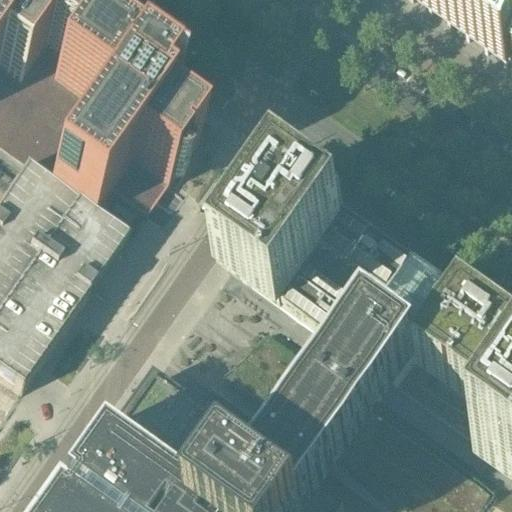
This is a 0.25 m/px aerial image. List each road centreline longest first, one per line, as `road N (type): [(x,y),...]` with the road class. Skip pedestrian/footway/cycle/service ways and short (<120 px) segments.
road 1 (residential): [(23,511),(308,121)]
road 2 (secondary): [(511,173),(263,0)]
road 3 (secondary): [(308,121),(511,264)]
road 4 (secondary): [(139,0),(308,121)]
